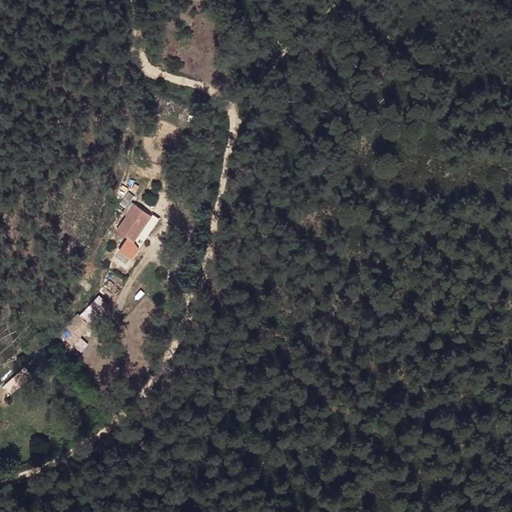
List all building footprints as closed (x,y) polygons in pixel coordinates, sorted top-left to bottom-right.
[(109,158),(100,171),(98,181),(97,189),(106,195),(124,170),(109,158)] [(98,181),(100,171),(91,185),(97,189),(98,181)] [(134,203),(118,230),(129,236),(121,250),(135,258),(142,246),(141,245),(158,217),(134,203)] [(48,278),(42,271),(24,291),(30,298),(48,278)] [(101,295),(83,312),(95,326),(113,308),(101,295)] [(73,345),(93,326),(80,313),(60,332),(73,345)] [(82,350),(89,342),(81,336),(75,345),(82,350)] [(25,366),(15,376),(23,384),(33,374),(25,366)] [(15,377),(5,385),(13,394),(23,386),(15,377)]
